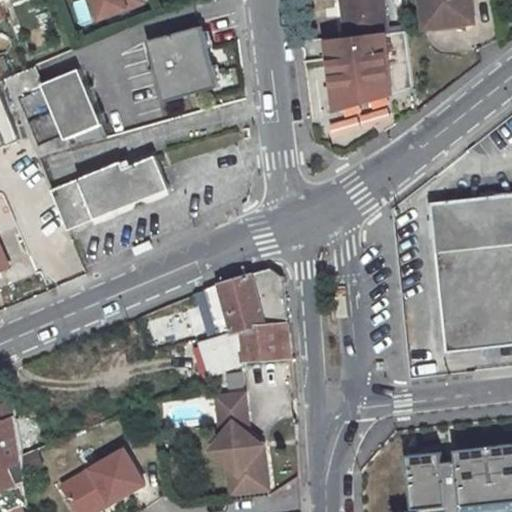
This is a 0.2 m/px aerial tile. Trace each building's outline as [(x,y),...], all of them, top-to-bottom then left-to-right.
[(78,22),(91,19),(86,0),(82,0),(73,2),(78,22)] [(92,0),(99,19),(143,3),(141,0),(92,0)] [(380,0),(342,0),(347,39),(385,34),(380,0)] [(469,0),(420,0),(424,23),(453,19),(453,24),(472,22),(469,0)] [(453,19),(424,23),(424,28),(453,24),(453,19)] [(202,27),(149,41),(165,102),(218,87),(202,27)] [(404,33),(385,34),(347,39),(327,41),(337,111),(414,87),(404,33)] [(61,56),(36,67),(43,84),(68,73),(61,56)] [(75,90),(50,100),(69,148),(96,140),(75,90)] [(37,142),(57,135),(49,114),(30,121),(37,142)] [(29,152),(18,157),(27,179),(39,174),(29,152)] [(121,160),(51,190),(69,232),(170,190),(156,155),(125,169),(121,160)] [(44,247),(55,247),(70,241),(73,240),(69,232),(51,190),(44,173),(16,185),(44,247)] [(480,197),(431,203),(447,352),(511,345),(511,194),(495,196),(496,201),(481,203),(480,197)] [(0,248),(0,271),(8,268),(0,248)] [(245,368),(245,362),(291,357),(284,277),(271,268),(219,282),(205,288),(208,300),(219,337),(212,339),(203,342),(213,376),(237,367),(245,368)] [(208,300),(200,302),(212,339),(219,337),(208,300)] [(186,310),(149,319),(155,344),(191,335),(186,310)] [(244,394),(217,398),(220,423),(227,429),(221,437),(212,450),(212,452),(228,465),(239,475),(242,493),(269,490),(265,454),(253,444),(256,440),(249,434),(244,394)] [(8,511),(27,505),(22,456),(45,446),(36,413),(16,421),(15,418),(0,423),(0,500),(4,511),(8,511)] [(264,444),(256,440),(253,444),(265,454),(264,444)] [(511,511),(511,443),(456,450),(457,461),(462,511),(511,511)] [(126,450),(64,484),(78,511),(82,511),(108,498),(111,503),(145,484),(126,450)] [(405,455),(411,509),(448,505),(443,463),(441,451),(405,455)] [(448,511),(462,511),(457,461),(443,463),(448,505),(448,511)] [(239,475),(228,465),(231,494),(242,493),(239,475)] [(108,498),(82,511),(94,511),(111,503),(108,498)]
